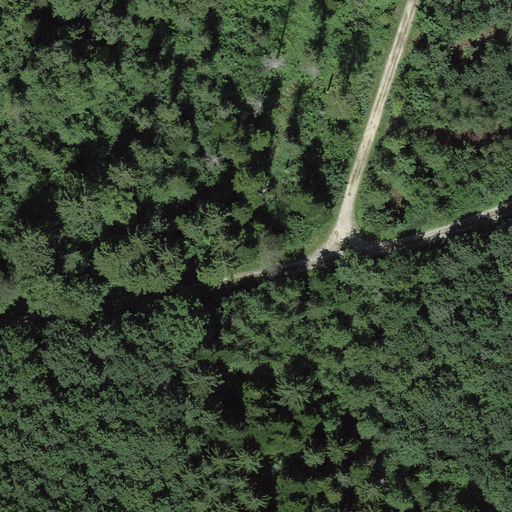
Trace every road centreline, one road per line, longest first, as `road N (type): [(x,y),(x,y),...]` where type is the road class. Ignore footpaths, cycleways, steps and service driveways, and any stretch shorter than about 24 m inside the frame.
road 1 (track): [(0,323),(336,259),(511,213)]
road 2 (track): [(336,259),(437,0)]
